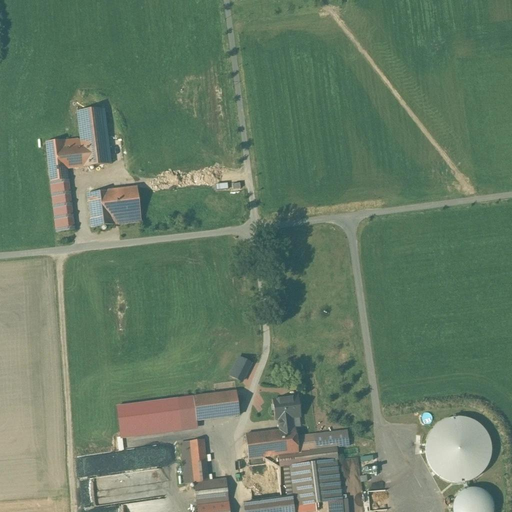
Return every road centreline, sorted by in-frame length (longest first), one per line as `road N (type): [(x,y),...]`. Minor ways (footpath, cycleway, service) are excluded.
road 1 (track): [(78,511),(63,246)]
road 2 (unclassified): [(254,226),(511,192)]
road 3 (unclassified): [(0,253),(254,226)]
road 4 (unclassified): [(254,226),(227,0)]
